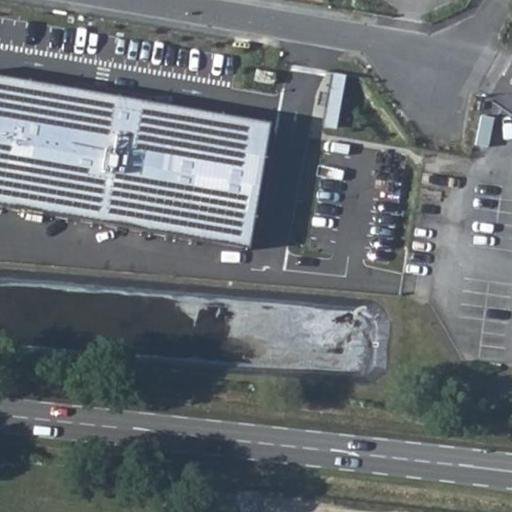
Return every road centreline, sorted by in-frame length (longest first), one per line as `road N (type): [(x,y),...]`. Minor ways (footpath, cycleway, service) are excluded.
road 1 (secondary): [(0,415),(511,473)]
road 2 (residential): [(181,0),(458,49)]
